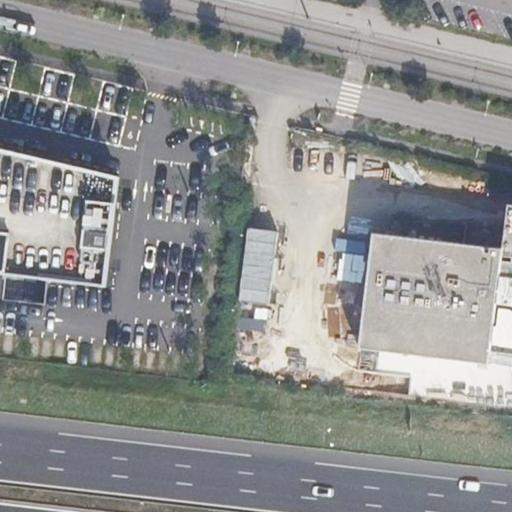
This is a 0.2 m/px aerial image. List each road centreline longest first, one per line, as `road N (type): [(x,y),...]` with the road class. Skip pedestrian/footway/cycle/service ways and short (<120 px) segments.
road 1 (secondary): [(0,13),(511,135)]
road 2 (motorway): [(503,511),(0,453)]
